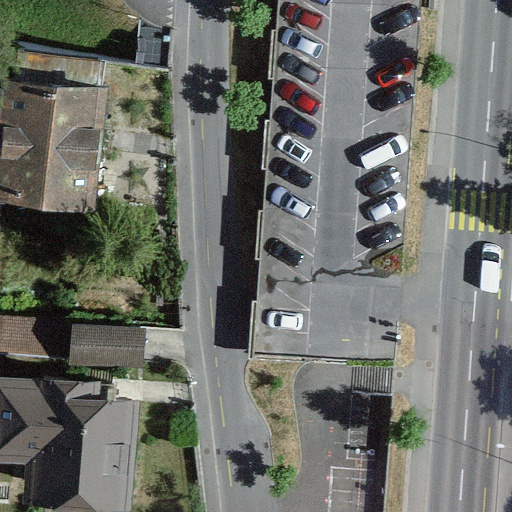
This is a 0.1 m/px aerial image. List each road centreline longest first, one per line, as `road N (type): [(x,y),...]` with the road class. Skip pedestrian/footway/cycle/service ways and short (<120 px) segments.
road 1 (residential): [(204,0),(199,236),(232,511)]
road 2 (secondary): [(498,0),(477,302)]
road 3 (secondary): [(477,302),(461,511)]
